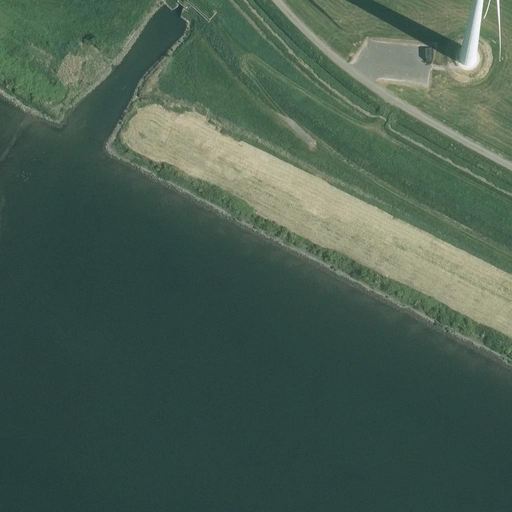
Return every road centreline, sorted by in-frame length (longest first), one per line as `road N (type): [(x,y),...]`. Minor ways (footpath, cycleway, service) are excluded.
road 1 (track): [(231,0),(322,91),(511,206)]
road 2 (track): [(511,170),(351,74),(273,0)]
road 3 (track): [(225,38),(322,105),(392,138)]
